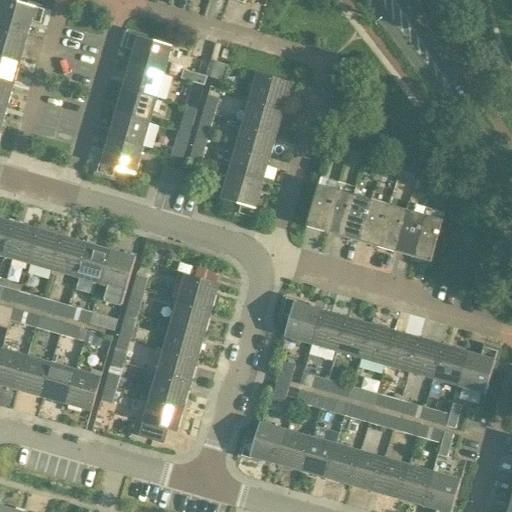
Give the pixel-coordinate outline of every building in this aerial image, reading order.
[(29,5),(10,0),(0,0),(0,2),(0,27),(28,35),(32,22),(41,25),(46,9),(30,4),(29,5)] [(28,35),(0,27),(0,53),(21,59),(28,35)] [(145,37),(128,32),(124,48),(133,51),(130,64),(164,74),(172,47),(144,38),(145,37)] [(21,59),(0,53),(0,79),(14,84),(21,59)] [(206,76),(224,81),(228,65),(211,60),(206,76)] [(164,74),(130,64),(123,89),(157,98),(164,74)] [(181,79),(192,82),(204,86),(204,85),(206,77),(183,70),(181,79)] [(250,99),(284,109),(291,83),(257,74),(250,99)] [(0,105),(7,108),(14,84),(0,79),(0,105)] [(204,85),(204,86),(192,82),(185,106),(197,110),(204,85)] [(157,98),(123,89),(116,113),(150,123),(157,98)] [(219,99),(207,96),(203,111),(215,115),(219,99)] [(243,123),(277,133),(284,109),(250,99),(243,123)] [(197,110),(185,106),(178,131),(190,134),(197,110)] [(196,136),(208,139),(215,115),(203,111),(196,136)] [(109,137),(143,147),(150,123),(116,113),(109,137)] [(236,147),(270,157),(277,133),(243,123),(236,147)] [(171,155),(183,159),(190,134),(178,131),(171,155)] [(189,160),(201,164),(208,139),(196,136),(189,160)] [(136,172),(143,147),(109,137),(104,154),(102,154),(97,171),(114,176),(117,166),(136,172)] [(229,171),(263,181),(270,157),(236,147),(229,171)] [(176,183),(179,172),(163,167),(159,179),(176,183)] [(420,169),(417,180),(429,183),(432,172),(420,169)] [(237,214),(254,219),(259,202),(258,201),(263,182),(263,181),(229,171),(229,172),(221,199),(240,205),(237,214)] [(202,178),(185,173),(182,185),(198,190),(202,178)] [(325,233),(337,190),(319,184),(307,228),(325,233)] [(342,238),(355,194),(337,190),(325,233),(342,238)] [(360,243),(372,199),(355,194),(342,238),(360,243)] [(378,248),(390,205),(372,199),(360,243),(378,248)] [(395,253),(407,209),(390,205),(378,248),(395,253)] [(413,258),(425,215),(407,209),(395,253),(413,258)] [(425,215),(413,258),(431,263),(443,220),(425,215)] [(0,255),(3,256),(13,222),(0,218),(0,255)] [(28,263),(37,229),(13,222),(3,256),(28,263)] [(52,270),(62,236),(37,229),(28,263),(52,270)] [(76,277),(86,243),(62,236),(52,270),(76,277)] [(100,284),(110,250),(86,243),(76,277),(100,284)] [(110,250),(100,284),(108,286),(104,302),(121,307),(125,291),(135,257),(110,250)] [(149,275),(137,272),(133,287),(145,291),(149,275)] [(177,300),(212,310),(219,284),(185,275),(177,300)] [(0,299),(16,304),(19,292),(0,286),(0,299)] [(126,312),(138,315),(145,291),(133,287),(126,312)] [(40,311),(44,299),(19,292),(16,304),(40,311)] [(290,318),(284,337),(312,345),(322,310),(302,305),(302,303),(285,298),(280,315),(290,318)] [(64,318),(68,306),(44,299),(40,311),(64,318)] [(170,325),(205,334),(212,310),(177,300),(170,325)] [(10,320),(13,309),(1,306),(0,309),(0,327),(7,330),(10,320)] [(89,325),(92,313),(68,306),(64,318),(89,325)] [(13,309),(10,320),(35,328),(38,317),(13,309)] [(336,352),(346,317),(322,310),(312,345),(336,352)] [(119,336),(131,340),(138,315),(126,312),(119,336)] [(92,313),(89,325),(101,328),(105,317),(92,313)] [(38,317),(35,328),(60,334),(63,324),(38,317)] [(101,328),(114,332),(117,320),(105,317),(101,328)] [(360,359),(370,324),(346,317),(336,352),(360,359)] [(63,324),(60,334),(84,341),(87,330),(63,324)] [(385,366),(395,331),(370,324),(360,359),(385,366)] [(164,349),(198,359),(205,334),(170,325),(164,349)] [(100,346),(103,335),(87,330),(84,341),(100,346)] [(409,373),(419,338),(395,331),(385,366),(409,373)] [(112,360),(124,364),(131,340),(119,336),(112,360)] [(433,380),(443,345),(419,338),(409,373),(433,380)] [(457,387),(467,352),(443,345),(433,380),(457,387)] [(495,367),(500,351),(483,346),(480,356),(467,352),(457,387),(485,395),(493,367),(495,367)] [(0,385),(17,390),(27,356),(2,349),(0,355),(0,385)] [(157,373),(191,383),(198,359),(164,349),(157,373)] [(27,356),(17,390),(42,397),(51,363),(27,356)] [(105,385),(117,388),(124,364),(112,360),(105,385)] [(295,365),(283,362),(278,378),(290,382),(295,365)] [(51,363),(42,397),(66,404),(76,370),(51,363)] [(76,370),(66,404),(91,411),(101,378),(76,370)] [(150,398),(184,407),(191,383),(157,373),(150,398)] [(325,392),(325,391),(328,380),(304,373),(301,385),(325,392)] [(349,399),(352,387),(328,380),(325,391),(325,392),(349,399)] [(289,388),(276,384),(272,400),(284,404),(289,388)] [(100,401),(112,404),(117,388),(105,385),(100,401)] [(373,406),(377,394),(352,387),(349,399),(373,406)] [(299,390),(299,392),(295,403),(320,410),(323,397),(299,390)] [(397,413),(398,411),(401,401),(377,394),(373,406),(397,413)] [(323,397),(320,410),(344,417),(347,404),(323,397)] [(184,407),(150,398),(139,437),(163,444),(167,430),(177,433),(184,407)] [(422,420),(422,418),(425,408),(401,401),(398,411),(397,413),(422,420)] [(453,403),(449,415),(446,426),(446,427),(446,426),(455,429),(462,406),(453,403)] [(347,404),(344,417),(368,423),(372,411),(347,404)] [(446,427),(446,426),(449,415),(425,408),(422,418),(422,420),(446,427)] [(372,411),(368,423),(392,430),(396,418),(372,411)] [(396,418),(392,430),(417,437),(420,425),(396,418)] [(245,438),(240,456),(257,461),(258,459),(278,465),(288,430),(260,422),(254,441),(245,438)] [(441,444),(444,432),(420,425),(417,437),(441,444)] [(288,430),(278,465),(302,472),(312,437),(288,430)] [(453,435),(444,432),(441,444),(438,455),(447,458),(453,435)] [(312,437),(302,472),(326,479),(336,444),(312,437)] [(336,444),(326,479),(350,486),(360,451),(336,444)] [(360,451),(350,486),(375,493),(385,458),(360,451)] [(385,458),(375,493),(399,499),(409,465),(385,458)] [(423,506),(433,472),(409,465),(399,499),(423,506)] [(453,508),(461,480),(433,472),(423,506),(436,510),(435,511),(453,511),(454,508),(453,508)]
